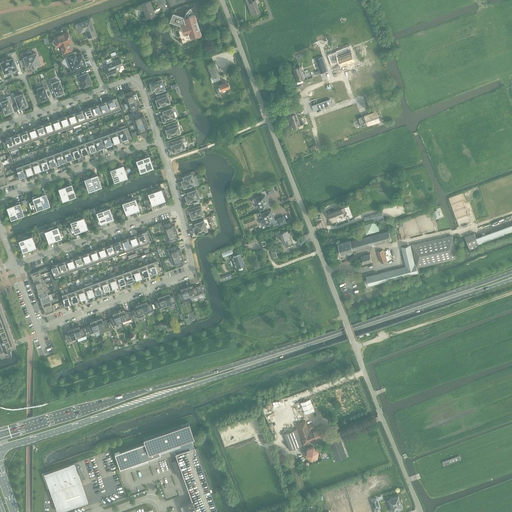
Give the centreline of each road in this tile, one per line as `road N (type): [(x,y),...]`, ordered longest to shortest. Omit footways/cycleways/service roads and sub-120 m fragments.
road 1 (tertiary): [(419,511),(221,0)]
road 2 (primary): [(0,448),(511,279)]
road 3 (primary): [(511,272),(0,435)]
road 4 (residential): [(37,328),(188,273),(177,206)]
road 5 (track): [(325,269),(368,249),(462,231),(511,211)]
road 6 (residential): [(13,264),(177,206)]
road 7 (residential): [(0,198),(159,140)]
road 8 (track): [(376,340),(511,292)]
